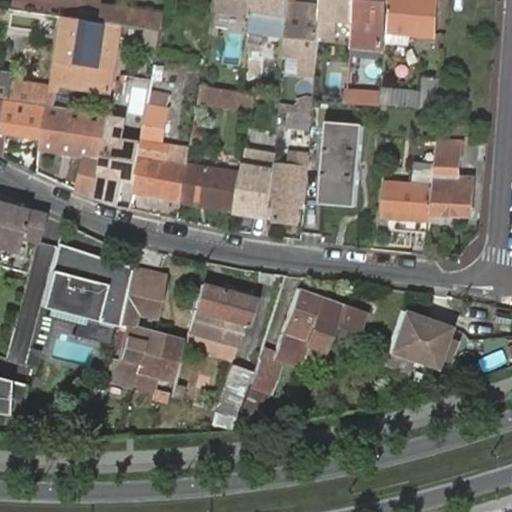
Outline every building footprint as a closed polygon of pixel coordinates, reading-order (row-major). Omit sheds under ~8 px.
[(218,0),(217,13),(253,18),(253,14),(288,20),(289,11),(296,12),(321,14),(321,24),(355,29),(357,0),(218,0)] [(357,0),(355,29),(354,51),(386,53),(388,36),(390,0),(357,0)] [(442,0),(390,0),(388,36),(439,41),(442,0)] [(321,24),(321,14),(296,12),(289,11),(288,20),(283,65),(291,65),(302,67),(302,76),(316,78),(321,24)] [(64,19),(60,45),(101,50),(103,34),(123,37),(125,28),(64,19)] [(129,70),(131,60),(100,55),(101,50),(60,45),(57,63),(60,64),(57,78),(70,80),(69,87),(77,88),(79,81),(94,83),(93,93),(112,95),(116,68),(129,70)] [(348,90),(349,76),(340,75),(339,89),(348,90)] [(0,80),(0,99),(52,106),(55,87),(0,80)] [(151,92),(171,97),(174,83),(153,80),(151,92)] [(124,94),(126,84),(119,82),(117,93),(124,94)] [(200,104),(252,114),(255,96),(203,86),(200,104)] [(347,103),(382,107),(383,93),(348,90),(347,103)] [(433,90),(431,112),(441,113),(443,90),(433,90)] [(132,194),(180,203),(189,157),(191,149),(163,144),(171,97),(151,92),(142,143),(134,182),(132,194)] [(300,96),(298,114),(313,117),(314,98),(300,96)] [(0,113),(0,156),(3,158),(5,137),(40,141),(44,109),(1,103),(0,113)] [(44,109),(40,141),(95,148),(99,126),(84,124),(85,114),(44,109)] [(95,201),(116,209),(122,180),(134,182),(142,143),(121,138),(124,121),(110,118),(102,161),(95,201)] [(329,125),(329,131),(346,133),(347,126),(329,125)] [(346,133),(329,131),(323,204),(358,207),(365,128),(347,126),(346,133)] [(275,164),(270,204),(278,204),(277,222),(296,225),(298,206),(305,207),(309,156),(288,154),(287,166),(275,164)] [(180,203),(235,214),(243,167),(189,157),(180,203)] [(458,159),(438,157),(435,188),(433,214),(473,218),(476,181),(456,178),(458,159)] [(77,194),(95,201),(102,161),(85,158),(77,191),(77,194)] [(385,217),(432,223),(433,214),(435,188),(388,183),(385,217)] [(0,229),(14,231),(17,208),(19,196),(0,194),(0,229)] [(37,211),(17,208),(14,231),(33,234),(37,211)] [(43,303),(120,318),(121,316),(131,272),(133,265),(60,241),(43,303)] [(131,272),(166,280),(167,273),(133,265),(131,272)] [(131,272),(121,316),(120,318),(120,322),(128,324),(134,326),(137,310),(158,315),(166,280),(131,272)] [(253,299),(204,285),(191,332),(239,346),(253,299)] [(298,291),(281,334),(322,350),(339,306),(298,291)] [(456,321),(403,306),(384,364),(412,374),(414,360),(444,370),(456,321)] [(146,371),(155,331),(134,326),(128,324),(118,364),(146,371)] [(181,338),(155,331),(146,371),(171,378),(181,338)] [(266,341),(253,376),(263,380),(275,345),(266,341)] [(229,375),(221,398),(239,404),(250,372),(232,366),(229,375)] [(0,371),(0,412),(21,414),(28,382),(2,380),(3,373),(0,371)]
